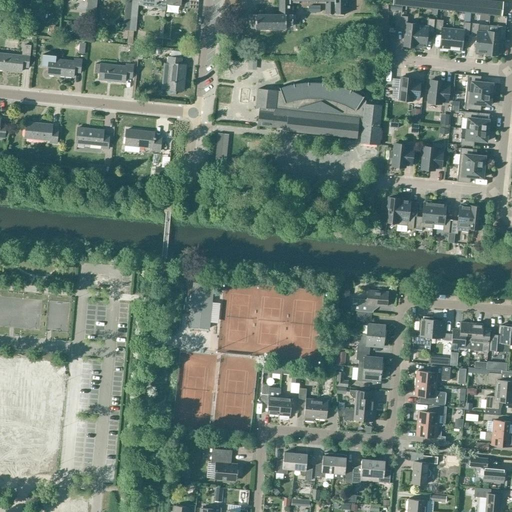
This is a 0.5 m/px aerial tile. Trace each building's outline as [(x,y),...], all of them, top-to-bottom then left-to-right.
[(128,0),(125,0),(123,30),(129,30),(132,0),(128,0)] [(129,30),(129,31),(136,31),(138,5),(148,6),(148,2),(156,3),(156,0),(138,0),(138,1),(132,0),(129,30)] [(156,0),(156,3),(160,4),(163,5),(162,8),(162,10),(165,10),(166,3),(181,5),(181,0),(156,0)] [(248,15),(248,29),(285,30),(285,25),(292,25),(292,12),(292,3),(299,4),(299,0),(307,1),(307,3),(309,3),(309,1),(315,1),(315,3),(318,3),(318,1),(325,1),(325,3),(326,3),(325,15),(345,15),(345,0),(278,0),(278,16),(248,15)] [(444,0),(436,0),(436,9),(443,10),(444,0)] [(480,0),(472,0),(472,13),(479,14),(480,0)] [(503,2),(481,0),(480,0),(479,14),(501,16),(503,2)] [(415,47),(415,46),(417,25),(417,24),(407,23),(407,17),(401,16),(399,29),(405,30),(404,46),(415,47)] [(417,25),(415,46),(417,46),(417,48),(425,49),(425,47),(426,47),(427,32),(433,32),(434,19),(428,19),(427,26),(417,25)] [(450,49),(452,29),(442,28),(443,20),(436,20),(435,33),(441,33),(439,48),(440,48),(440,50),(447,51),(447,49),(450,49)] [(452,29),(450,49),(453,49),(453,51),(460,52),(460,50),(461,50),(463,36),(469,36),(470,23),(463,22),(463,30),(452,29)] [(483,53),(485,53),(488,33),(488,31),(488,25),(472,23),(471,36),(477,37),(475,52),(476,52),(476,54),(483,55),(483,53)] [(488,33),(485,53),(485,54),(497,55),(498,39),(504,40),(505,27),(499,26),(498,32),(488,31),(488,33)] [(20,67),(27,68),(30,44),(22,44),(21,55),(0,52),(0,70),(20,72),(20,67)] [(74,60),(74,62),(55,60),(55,57),(41,55),(40,67),(47,68),(46,75),(73,78),(73,73),(79,74),(80,61),(74,60)] [(164,63),(161,89),(183,91),(185,65),(180,65),(181,59),(170,58),(168,58),(167,64),(164,63)] [(95,63),(94,73),(100,73),(99,79),(125,82),(125,78),(130,79),(131,66),(125,65),(125,67),(95,63)] [(466,92),(493,95),(494,86),(492,86),(492,83),(480,82),(481,76),(468,75),(466,92)] [(393,88),(392,99),(398,100),(412,101),(412,99),(418,99),(420,82),(409,80),(409,78),(401,77),(399,88),(393,88)] [(430,80),(427,103),(441,104),(442,102),(448,102),(449,85),(438,83),(439,81),(430,80)] [(380,106),(364,105),(365,101),(361,101),(364,96),(363,96),(362,98),(350,91),(351,90),(350,89),(349,91),(336,87),(337,85),(336,85),(336,86),(322,84),(322,82),(321,84),(308,83),(307,82),(307,83),(293,85),(293,83),(292,83),(292,85),(279,89),(279,87),(278,87),(279,92),(257,89),(255,107),(258,108),(257,125),(286,129),(285,131),(361,139),(360,144),(378,146),(380,129),(378,129),(380,106)] [(493,95),(466,92),(464,108),(480,110),(481,104),(490,105),(490,103),(492,103),(493,95)] [(467,128),(489,131),(490,122),(488,122),(488,120),(476,119),(477,113),(464,111),(463,118),(468,118),(467,128)] [(441,117),(440,125),(448,126),(449,118),(441,117)] [(49,143),(56,144),(57,132),(51,131),(51,126),(26,123),(24,138),(49,141),(49,143)] [(247,133),(247,124),(231,123),(231,133),(247,133)] [(100,149),(107,149),(109,136),(103,136),(103,131),(77,128),(75,144),(100,146),(100,149)] [(489,131),(467,128),(466,139),(461,138),(460,145),(473,146),(474,140),(486,141),(486,139),(488,140),(489,131)] [(152,151),(160,152),(161,141),(153,140),(154,133),(126,130),(124,146),(152,148),(152,151)] [(213,171),(225,172),(229,134),(217,133),(213,171)] [(390,151),(389,159),(392,159),(391,166),(400,167),(401,164),(412,166),(414,148),(408,147),(408,145),(394,143),(393,152),(390,151)] [(421,169),(429,170),(430,167),(441,169),(443,151),(437,150),(437,148),(423,146),(421,169)] [(476,149),(460,148),(458,164),(485,167),(486,159),(484,158),(484,156),(476,155),(476,149)] [(485,167),(458,164),(456,181),(469,183),(470,177),(482,178),(482,176),(484,176),(485,167)] [(156,167),(155,178),(167,179),(168,168),(156,167)] [(397,224),(400,200),(400,199),(388,198),(387,213),(381,213),(379,226),(386,227),(386,223),(397,224)] [(400,200),(397,224),(407,225),(406,229),(413,229),(414,216),(408,216),(410,201),(409,201),(409,199),(402,198),(401,200),(400,200)] [(416,216),(415,230),(422,230),(422,227),(433,228),(433,224),(435,203),(432,203),(432,201),(425,200),(424,202),(422,217),(416,216)] [(433,224),(443,225),(442,232),(449,233),(450,220),(444,219),(445,205),(445,204),(445,202),(438,202),(438,204),(435,203),(433,224)] [(470,207),(468,207),(468,205),(460,204),(460,206),(459,206),(458,221),(452,220),(451,233),(457,234),(458,231),(468,232),(468,229),(470,207)] [(468,229),(478,230),(478,236),(484,237),(486,223),(480,223),(481,207),(470,206),(470,207),(468,229)] [(193,283),(189,326),(206,328),(207,322),(209,323),(211,303),(209,303),(210,285),(193,283)] [(387,293),(367,291),(366,300),(352,299),(351,311),(371,313),(372,306),(386,307),(387,293)] [(357,312),(356,321),(370,323),(371,313),(357,312)] [(412,344),(412,349),(420,350),(420,345),(430,346),(431,338),(432,320),(433,318),(432,318),(423,317),(423,319),(421,319),(420,332),(413,331),(412,344)] [(432,320),(431,338),(441,338),(443,321),(441,321),(442,318),(433,318),(432,320)] [(469,348),(471,323),(460,322),(459,335),(451,334),(451,341),(450,349),(458,350),(458,347),(469,348)] [(471,323),(469,348),(470,348),(469,350),(480,351),(480,352),(487,353),(489,338),(482,337),(483,324),(471,323)] [(366,335),(383,337),(384,326),(367,324),(366,335)] [(508,352),(509,344),(510,327),(500,326),(499,336),(491,335),(489,351),(508,352)] [(383,347),(383,337),(366,335),(359,335),(358,344),(357,344),(356,351),(369,352),(369,346),(383,347)] [(409,359),(412,347),(405,345),(403,358),(409,359)] [(346,350),(336,349),(336,357),(345,358),(346,350)] [(369,352),(356,351),(355,360),(358,361),(357,367),(381,369),(381,359),(368,357),(369,352)] [(29,367),(30,357),(0,355),(0,378),(3,379),(4,367),(12,368),(12,372),(17,373),(17,375),(20,375),(21,367),(29,367)] [(439,364),(439,357),(429,356),(429,364),(439,364)] [(416,384),(435,385),(436,379),(449,381),(450,367),(442,366),(442,367),(430,366),(430,373),(417,371),(416,384)] [(352,368),(351,380),(356,380),(356,381),(365,382),(365,379),(380,380),(381,369),(357,367),(357,368),(352,368)] [(501,371),(488,369),(487,384),(495,385),(495,391),(511,392),(511,381),(500,380),(501,371)] [(291,382),(299,383),(301,371),(292,370),(291,382)] [(336,386),(348,387),(348,380),(343,380),(344,372),(337,371),(336,386)] [(435,385),(416,384),(415,396),(427,397),(427,404),(444,406),(445,393),(435,392),(435,385)] [(278,416),(280,396),(280,390),(269,389),(269,385),(262,385),(261,400),(268,400),(266,415),(278,416)] [(315,419),(316,400),(305,399),(306,389),(299,389),(298,404),(304,404),(303,418),(304,418),(304,420),(314,421),(314,419),(315,419)] [(354,409),(373,411),(374,400),(365,399),(365,392),(349,390),(349,394),(352,398),(354,398),(354,409)] [(511,392),(495,391),(494,397),(486,396),(484,415),(497,416),(498,402),(511,403),(511,392)] [(280,396),(278,416),(279,416),(279,418),(289,419),(289,417),(291,397),(280,396)] [(316,400),(315,419),(326,420),(328,401),(316,400)] [(418,412),(417,424),(437,426),(438,413),(443,414),(444,407),(432,406),(431,413),(418,412)] [(373,411),(354,409),(338,408),(337,412),(337,415),(345,415),(345,419),(353,419),(352,421),(372,422),(373,411)] [(465,420),(477,422),(478,415),(466,414),(465,420)] [(454,424),(454,426),(462,427),(463,419),(461,419),(454,424)] [(492,433),(511,435),(511,432),(511,422),(494,421),(493,432),(492,433)] [(437,426),(417,424),(416,436),(430,437),(429,445),(444,446),(445,437),(440,437),(441,426),(437,426)] [(492,433),(493,432),(485,431),(485,440),(492,441),(491,445),(511,447),(511,435),(492,433)] [(214,479),(235,481),(236,465),(230,465),(231,451),(211,449),(210,464),(215,464),(214,479)] [(405,459),(413,459),(414,451),(406,451),(405,459)] [(294,470),(295,454),(283,453),(283,462),(276,462),(275,474),(287,475),(287,470),(294,470)] [(332,478),(334,454),(324,453),(323,456),(322,456),(321,466),(315,465),(314,477),(332,478)] [(295,454),(294,470),(300,471),(300,476),(305,476),(304,480),(311,481),(312,465),(306,464),(307,455),(295,454)] [(351,483),(353,468),(345,468),(346,458),(344,458),(345,455),(334,454),(332,478),(343,479),(343,482),(351,483)] [(425,485),(426,478),(427,478),(429,476),(430,472),(428,470),(427,469),(427,463),(436,464),(437,457),(422,456),(422,463),(414,462),(412,484),(425,485)] [(487,459),(469,457),(469,467),(478,468),(478,476),(483,476),(482,481),(502,483),(504,469),(486,468),(487,459)] [(353,468),(351,483),(360,484),(360,476),(371,477),(373,461),(361,460),(360,469),(353,468)] [(373,461),(371,477),(378,477),(378,482),(389,483),(390,472),(384,471),(384,462),(373,461)] [(501,496),(490,495),(491,489),(474,487),(474,497),(486,498),(484,511),(499,511),(500,500),(501,500),(501,496)] [(430,494),(429,501),(445,502),(446,496),(430,494)] [(71,501),(71,498),(51,497),(50,509),(56,510),(55,511),(80,511),(81,501),(71,501)] [(407,511),(420,511),(425,511),(427,501),(408,499),(407,511)]
